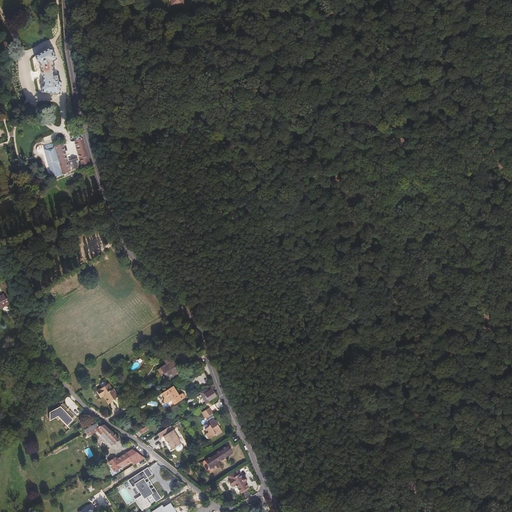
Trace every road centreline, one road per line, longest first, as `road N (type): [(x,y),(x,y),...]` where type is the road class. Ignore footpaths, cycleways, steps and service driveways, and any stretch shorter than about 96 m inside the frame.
road 1 (tertiary): [(65,0),(78,102),(110,218),(187,321),(268,486)]
road 2 (residential): [(0,265),(76,399),(158,457)]
road 3 (track): [(473,0),(446,51),(446,72),(511,181)]
road 4 (track): [(247,0),(209,45),(169,122)]
